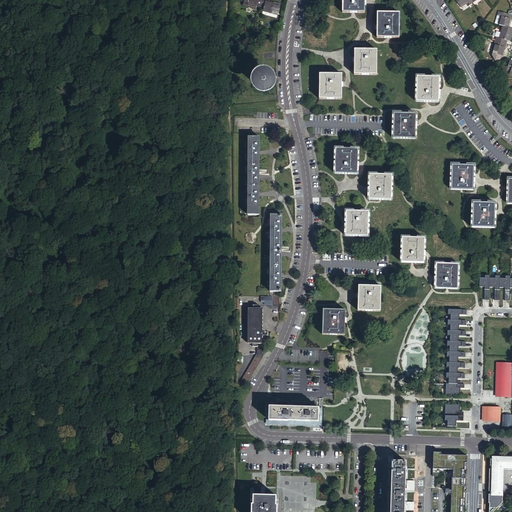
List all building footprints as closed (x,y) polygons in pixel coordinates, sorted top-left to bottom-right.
[(260,0),(260,4),(263,4),(262,8),(275,12),(278,0),(277,0),(260,0)] [(365,0),(342,0),(342,12),(354,12),(366,12),(366,3),(365,0)] [(496,22),(500,23),(506,25),(509,15),(507,14),(508,11),(497,7),(496,11),(499,12),(496,22)] [(401,13),(377,12),(377,27),(377,37),(388,37),(401,37),(401,13)] [(493,31),(492,36),(504,40),(505,35),(508,36),(511,27),(506,25),(500,23),(497,32),(493,31)] [(504,40),(492,36),(488,47),(490,48),(499,51),(500,51),(504,40)] [(365,49),(355,49),(355,60),(355,74),(377,74),(377,50),(365,49)] [(507,67),(509,63),(505,62),(502,64),(500,68),(502,71),(506,72),(507,67)] [(267,68),(264,68),(261,68),(258,68),(255,70),(253,72),(251,74),(250,77),(250,80),(250,84),(251,86),(253,89),(256,91),(258,92),(261,93),(264,93),(268,92),(270,91),(273,89),(274,86),(275,83),(276,80),(275,77),(274,74),(272,72),(270,70),(267,68)] [(319,74),(319,100),(342,100),(342,85),(342,74),(331,74),(319,74)] [(416,74),(415,101),(439,102),(440,74),(416,74)] [(395,112),(395,137),(417,137),(417,124),(417,112),(395,112)] [(248,138),(248,214),(260,215),(260,138),(248,138)] [(337,148),(337,173),(346,173),(359,173),(359,148),(337,148)] [(453,164),(451,189),(473,190),(475,165),(453,164)] [(371,190),(371,198),(394,198),(394,173),(372,172),(371,190)] [(474,202),(473,227),(495,227),(496,203),(474,202)] [(347,211),(346,235),(369,236),(369,212),(359,211),(347,211)] [(282,215),(271,215),(270,292),(281,292),(282,215)] [(402,237),(402,262),(413,262),(424,263),(424,253),(424,238),(402,237)] [(437,278),(437,287),(448,287),(460,288),(460,263),(438,262),(437,278)] [(484,300),(489,300),(489,288),(490,278),(490,276),(485,276),(485,278),(479,278),(479,287),(485,287),(484,300)] [(495,279),(490,278),(489,288),(495,288),(495,301),(499,301),(500,288),(500,279),(500,276),(495,276),(495,279)] [(505,279),(500,279),(500,288),(505,288),(505,301),(509,301),(510,288),(510,279),(510,276),(505,276),(505,279)] [(361,295),(360,311),(383,311),(383,286),(361,286),(361,295)] [(248,309),(248,344),(253,344),(253,345),(253,348),(258,348),(258,345),(258,344),(263,344),(263,336),(265,337),(265,332),(263,332),(263,310),(258,310),(258,308),(258,306),(253,305),(253,308),(253,309),(248,309)] [(323,310),(323,334),(345,335),(345,321),(345,310),(334,310),(323,310)] [(450,314),(450,320),(459,321),(459,315),(466,315),(466,310),(448,310),(447,314),(450,314)] [(450,320),(447,320),(447,325),(450,325),(450,331),(458,331),(459,325),(466,325),(466,321),(459,321),(450,320)] [(450,331),(447,331),(447,336),(449,336),(449,342),(458,342),(458,336),(465,336),(466,331),(458,331),(450,331)] [(449,342),(447,341),(446,346),(449,346),(449,352),(458,352),(458,347),(465,347),(465,342),(458,342),(449,342)] [(248,387),(264,359),(268,349),(258,349),(258,356),(242,384),(248,387)] [(449,352),(446,352),(446,357),(449,357),(449,363),(457,363),(458,357),(465,357),(465,353),(458,352),(449,352)] [(449,363),(446,363),(446,367),(448,367),(448,373),(457,374),(457,368),(464,368),(465,363),(457,363),(449,363)] [(497,368),(496,397),(510,397),(511,368),(497,368)] [(448,373),(446,373),(446,378),(448,378),(448,384),(457,384),(457,378),(464,379),(464,374),(457,374),(448,373)] [(448,384),(445,384),(445,395),(460,395),(460,388),(464,388),(464,384),(457,384),(448,384)] [(270,421),(288,422),(288,420),(318,421),(318,409),(275,408),(275,400),(270,400),(270,408),(270,421)] [(459,405),(445,405),(444,416),(463,417),(463,413),(459,412),(459,405)] [(499,409),(483,408),(482,421),(499,422),(499,409)] [(318,421),(288,420),(288,422),(270,421),(266,421),(266,425),(322,427),(322,409),(318,409),(318,421)] [(463,417),(444,416),(444,421),(447,421),(447,427),(455,427),(456,421),(463,421),(463,417)] [(511,417),(511,416),(503,416),(502,431),(510,431),(510,429),(511,429),(511,417)] [(442,455),(442,451),(434,451),(433,476),(440,476),(440,470),(453,470),(451,511),(463,511),(465,463),(467,463),(467,456),(442,455)] [(503,470),(511,470),(511,457),(503,457),(503,458),(492,458),(492,460),(492,465),(491,465),(491,466),(491,469),(490,492),(490,495),(489,495),(489,504),(489,508),(497,508),(502,503),(502,495),(501,495),(502,488),(503,488),(503,470)] [(404,511),(405,491),(405,488),(406,461),(393,461),(391,511),(404,511)] [(414,491),(415,481),(408,481),(407,488),(405,488),(405,491),(414,491)] [(264,495),(255,495),(255,506),(254,505),(253,511),(278,511),(279,506),(278,506),(278,496),(264,495)]
